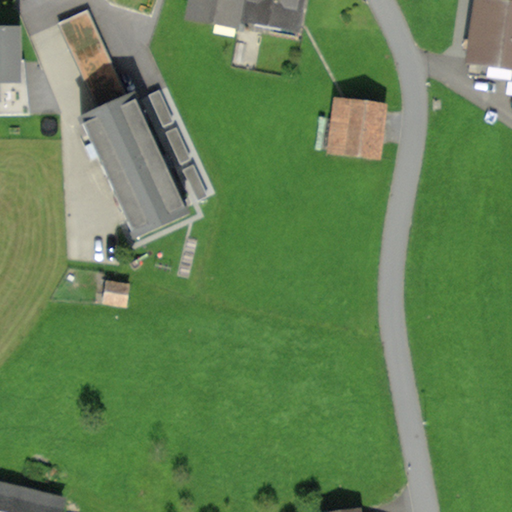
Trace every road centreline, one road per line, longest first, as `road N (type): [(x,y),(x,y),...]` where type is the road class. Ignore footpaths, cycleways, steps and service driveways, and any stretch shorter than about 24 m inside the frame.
road 1 (unclassified): [(425,511),(389,291),(415,125),(409,65)]
road 2 (track): [(511,120),(431,63),(409,65)]
